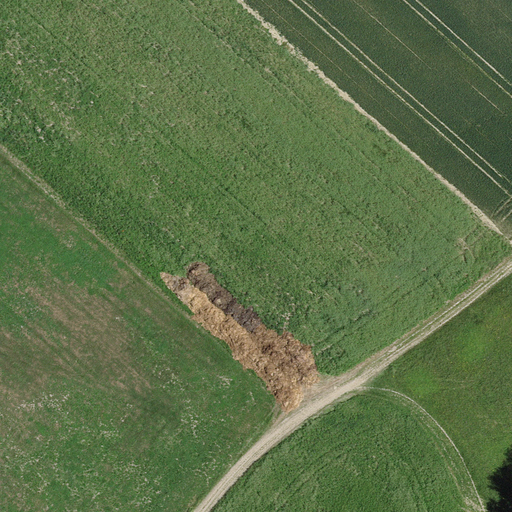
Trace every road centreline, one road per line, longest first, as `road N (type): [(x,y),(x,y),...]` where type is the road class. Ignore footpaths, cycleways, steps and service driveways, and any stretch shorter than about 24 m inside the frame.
road 1 (track): [(204,511),(274,435),(355,383)]
road 2 (track): [(355,383),(511,266)]
road 3 (track): [(355,383),(389,392),(423,415),(471,511)]
